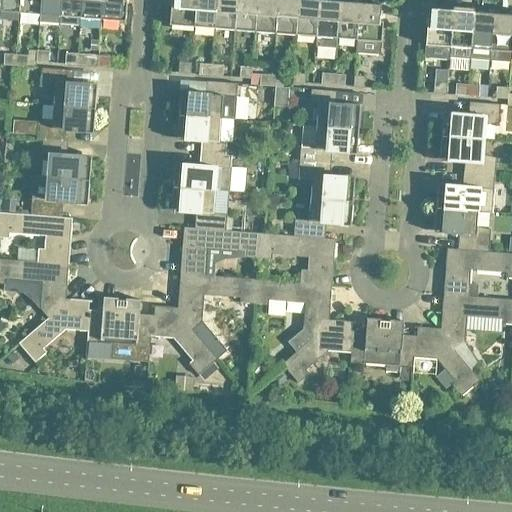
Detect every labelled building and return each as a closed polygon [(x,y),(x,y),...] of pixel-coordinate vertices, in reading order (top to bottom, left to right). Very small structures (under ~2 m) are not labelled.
[(0,0),(0,11),(19,13),(20,0),(0,0)] [(40,14),(41,0),(20,0),(19,13),(40,14)] [(60,16),(61,0),(41,0),(40,14),(60,16)] [(80,18),(81,0),(61,0),(60,16),(80,18)] [(101,19),(102,0),(81,0),(80,18),(101,19)] [(126,21),(127,1),(124,1),(123,0),(102,0),(101,19),(126,21)] [(194,27),(196,0),(175,0),(175,5),(171,4),(170,25),(194,27)] [(216,0),(196,0),(194,27),(215,28),(216,0)] [(235,30),(237,0),(216,0),(215,28),(235,30)] [(255,31),(257,0),(237,0),(235,30),(255,31)] [(276,33),(278,0),(257,0),(255,31),(276,33)] [(296,35),(298,0),(278,0),(276,33),(296,35)] [(316,36),(319,0),(298,0),(296,35),(316,36)] [(337,38),(340,1),(326,0),(319,0),(316,36),(315,47),(335,48),(336,38),(337,38)] [(357,40),(360,3),(340,1),(337,38),(357,40)] [(381,55),(383,21),(380,21),(381,4),(360,3),(357,40),(356,53),(381,55)] [(474,12),(474,8),(453,6),(450,47),(450,57),(470,58),(471,49),(474,12)] [(449,59),(450,57),(450,47),(453,10),(432,8),(431,25),(427,25),(425,57),(449,59)] [(491,50),(494,13),(474,12),(471,49),(470,58),(490,60),(491,50)] [(511,52),(511,42),(511,14),(494,13),(491,50),(490,60),(510,63),(511,52)] [(90,39),(90,50),(97,51),(98,40),(90,39)] [(48,62),(49,51),(37,50),(36,61),(48,62)] [(77,64),(78,53),(66,52),(65,63),(77,64)] [(15,65),(16,54),(4,53),(3,64),(15,65)] [(97,66),(98,55),(78,53),(77,64),(97,66)] [(27,66),(28,55),(16,54),(15,65),(27,66)] [(109,67),(110,56),(98,55),(97,66),(109,67)] [(191,74),(191,62),(179,61),(178,73),(191,74)] [(211,75),(212,64),(200,63),(199,74),(211,75)] [(223,76),(223,65),(212,64),(211,75),(223,76)] [(251,78),(252,67),(240,66),(239,77),(251,78)] [(94,108),(96,85),(73,83),(74,70),(42,68),(41,86),(54,90),(53,105),(94,108)] [(304,83),(305,71),(293,70),(292,82),(304,83)] [(333,85),(334,74),(322,73),(321,84),(333,85)] [(271,86),(272,75),(261,74),(260,85),(271,86)] [(345,86),(346,75),(334,74),(333,85),(345,86)] [(283,87),(284,76),(272,75),(271,86),(283,87)] [(366,87),(366,76),(354,75),(353,86),(366,87)] [(235,119),(238,83),(206,81),(205,94),(182,92),(180,115),(221,118),(235,119)] [(447,94),(447,83),(435,82),(434,93),(447,94)] [(467,95),(468,84),(456,83),(455,95),(467,95)] [(479,96),(480,85),(468,84),(467,95),(479,96)] [(508,99),(508,88),(496,87),(496,98),(508,99)] [(357,129),(359,106),(336,104),(337,91),(311,89),(310,102),(318,103),(316,126),(357,129)] [(499,123),(501,104),(469,102),(468,115),(445,113),(443,136),(484,139),(485,124),(499,123)] [(93,131),(94,108),(53,105),(52,120),(38,121),(36,140),(42,140),(68,142),(69,129),(93,131)] [(219,141),(221,118),(180,115),(178,138),(202,140),(201,153),(226,155),(227,142),(219,141)] [(14,119),(13,132),(23,133),(24,120),(14,119)] [(356,152),(357,129),(316,126),(315,141),(301,142),(300,161),(331,163),(332,150),(356,152)] [(496,158),(483,154),(484,139),(443,136),(441,159),(465,161),(464,174),(495,176),(496,158)] [(89,180),(91,157),(67,155),(68,142),(42,140),(42,153),(49,154),(48,176),(89,180)] [(229,191),(232,155),(226,155),(201,153),(200,165),(176,164),(174,187),(215,190),(229,191)] [(352,201),(354,178),(330,176),(331,163),(300,161),(298,179),(312,183),(311,198),(352,201)] [(492,212),(494,191),(495,176),(464,174),(463,186),(439,184),(437,208),(478,211),(492,212)] [(87,203),(89,180),(48,176),(48,177),(34,176),(31,215),(62,218),(62,217),(63,201),(87,203)] [(213,213),(215,190),(174,187),(172,210),(196,212),(195,228),(194,228),(226,231),(226,230),(227,214),(213,213)] [(3,198),(2,211),(15,212),(16,199),(3,198)] [(350,224),(352,201),(311,198),(309,220),(295,219),(294,236),(325,239),(325,238),(326,222),(350,224)] [(489,252),(489,251),(491,229),(477,226),(478,211),(437,208),(435,231),(459,233),(458,249),(489,252)] [(69,265),(72,218),(62,217),(62,218),(31,215),(0,212),(0,237),(9,238),(10,233),(45,236),(44,249),(38,248),(37,261),(37,262),(69,265)] [(258,257),(260,233),(226,230),(226,231),(194,228),(195,228),(184,227),(180,273),(206,275),(206,274),(208,248),(244,251),(243,256),(258,257)] [(332,286),(336,239),(325,238),(325,239),(294,236),(260,233),(258,257),(273,259),(273,254),(309,257),(308,270),(301,269),(300,282),(300,283),(332,286)] [(511,278),(511,253),(489,251),(489,252),(458,249),(447,248),(443,294),(469,296),(476,296),(477,284),(470,283),(471,270),(507,273),(506,278),(511,278)] [(66,298),(69,265),(37,262),(37,261),(0,258),(0,283),(6,284),(6,279),(42,282),(40,308),(48,318),(49,318),(71,299),(66,298)] [(254,304),(256,279),(206,274),(206,275),(180,273),(178,307),(172,307),(192,330),(192,329),(202,321),(204,295),(240,297),(239,302),(254,304)] [(329,319),(332,286),(300,283),(300,282),(256,279),(254,304),(269,305),(269,300),(305,303),(303,329),(288,342),(296,352),(311,339),(312,339),(334,320),(329,319)] [(480,362),(465,341),(468,315),(503,318),(503,323),(511,324),(511,299),(476,296),(469,296),(443,294),(441,328),(435,328),(455,351),(472,369),(480,362)] [(136,345),(139,313),(141,299),(126,298),(126,300),(118,300),(118,298),(104,297),(103,311),(101,342),(112,343),(121,354),(145,356),(146,345),(136,345)] [(103,311),(89,309),(90,300),(71,299),(49,318),(48,318),(19,343),(35,362),(46,351),(43,348),(65,329),(88,331),(87,341),(101,342),(103,311)] [(192,330),(172,307),(154,305),(153,315),(139,313),(136,345),(146,345),(150,346),(151,336),(173,338),(192,360),(188,363),(198,375),(217,359),(192,329),(192,330)] [(399,366),(402,334),(403,334),(404,320),(389,319),(389,321),(381,321),(381,319),(367,318),(366,332),(364,363),(386,365),(385,371),(400,372),(399,376),(403,380),(408,381),(409,367),(399,366)] [(366,332),(352,330),(353,321),(334,320),(312,339),(311,339),(296,352),(282,364),(298,383),(310,373),(306,369),(329,350),(351,352),(350,362),(364,363),(366,332)] [(455,351),(435,328),(417,326),(416,336),(403,334),(402,334),(399,366),(409,367),(413,367),(414,357),(436,358),(455,381),(451,384),(461,396),(480,379),(472,369),(455,351)] [(13,352),(7,357),(13,363),(19,358),(13,352)]
